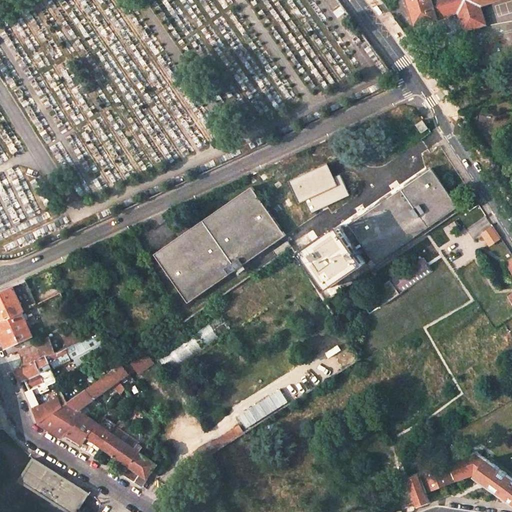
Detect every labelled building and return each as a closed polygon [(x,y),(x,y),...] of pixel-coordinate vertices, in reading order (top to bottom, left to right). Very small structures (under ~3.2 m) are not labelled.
[(432,0),(404,0),(406,5),(409,4),(416,26),(438,19),(432,0)] [(432,0),(438,19),(458,13),(464,31),(487,24),(481,6),(499,0),(432,0)] [(417,125),(422,132),(428,128),(423,120),(417,125)] [(311,213),(350,195),(341,174),(335,177),(328,163),(289,181),(300,203),(306,201),(311,213)] [(375,261),(376,263),(458,206),(432,168),(350,224),(365,247),(375,261)] [(253,186),(155,253),(189,302),(285,237),(287,235),(256,190),(253,186)] [(511,253),(502,235),(500,236),(494,238),(511,271),(511,253)] [(371,264),(375,261),(365,247),(361,250),(371,264)] [(423,258),(360,300),(369,314),(433,271),(423,258)] [(306,270),(319,292),(325,288),(312,266),(306,270)] [(30,288),(26,281),(14,286),(17,294),(30,288)] [(337,285),(329,292),(332,297),(341,291),(337,285)] [(17,294),(14,286),(0,292),(0,317),(2,321),(23,311),(24,310),(17,294)] [(33,336),(23,311),(2,321),(0,321),(0,333),(7,348),(33,336)] [(157,357),(168,373),(232,329),(221,313),(157,357)] [(73,323),(70,325),(73,333),(63,337),(68,347),(80,341),(73,323)] [(85,352),(105,340),(99,332),(80,341),(85,352)] [(37,344),(33,336),(7,348),(9,354),(19,349),(26,365),(47,356),(55,352),(49,338),(37,344)] [(85,352),(80,341),(68,347),(65,347),(68,353),(50,362),(40,368),(42,372),(51,368),(52,370),(74,358),(78,364),(109,346),(105,340),(85,352)] [(47,356),(50,362),(68,353),(65,347),(55,352),(47,356)] [(123,363),(122,364),(129,374),(151,358),(144,349),(123,363)] [(50,362),(47,356),(26,365),(16,369),(21,383),(27,380),(42,372),(40,368),(50,362)] [(102,367),(107,374),(111,372),(122,364),(123,363),(117,356),(102,367)] [(119,381),(129,374),(122,364),(111,372),(118,381),(119,381)] [(48,384),(57,380),(52,370),(51,368),(42,372),(27,380),(31,389),(40,385),(43,392),(49,389),(48,384)] [(94,399),(118,381),(111,372),(107,374),(87,389),(94,399)] [(49,389),(59,384),(57,380),(48,384),(49,389)] [(34,395),(43,392),(40,385),(31,389),(34,395)] [(79,409),(94,399),(87,389),(68,402),(79,410),(79,409)] [(68,402),(64,395),(59,398),(63,406),(68,403),(67,403),(68,402)] [(55,412),(63,406),(59,398),(33,409),(36,416),(39,423),(55,412)] [(55,412),(78,425),(86,414),(79,409),(79,410),(68,402),(67,403),(68,403),(63,406),(55,412)] [(39,423),(63,437),(67,434),(78,425),(55,412),(39,423)] [(86,414),(78,425),(67,434),(83,444),(88,437),(98,422),(94,420),(86,414)] [(111,420),(106,428),(111,432),(117,424),(111,420)] [(102,447),(112,432),(111,432),(106,428),(98,422),(88,437),(102,447)] [(112,432),(102,447),(115,455),(125,441),(112,432)] [(224,435),(213,442),(217,450),(229,443),(224,435)] [(140,452),(125,441),(115,455),(130,466),(140,452)] [(476,451),(419,473),(426,492),(473,474),(511,501),(511,476),(488,459),(476,451)] [(158,464),(140,452),(130,466),(140,473),(148,479),(158,464)] [(71,511),(77,511),(89,493),(34,458),(20,480),(71,511)] [(134,481),(143,486),(148,479),(140,473),(130,466),(124,475),(134,481)] [(430,502),(426,492),(419,473),(408,478),(417,502),(419,506),(430,502)]
